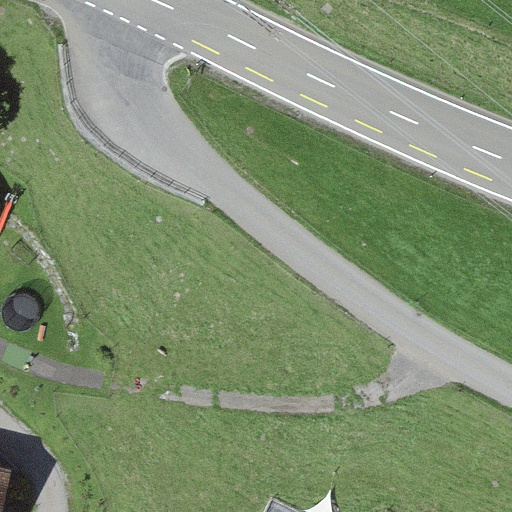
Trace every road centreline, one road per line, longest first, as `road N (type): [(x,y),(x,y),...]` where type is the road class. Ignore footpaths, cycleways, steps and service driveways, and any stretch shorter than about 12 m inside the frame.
road 1 (unclassified): [(129,0),(112,84),(151,135),(456,354),(511,385)]
road 2 (secondary): [(511,158),(147,0)]
